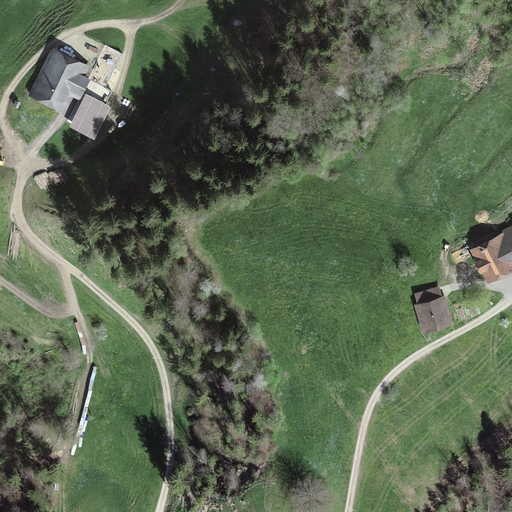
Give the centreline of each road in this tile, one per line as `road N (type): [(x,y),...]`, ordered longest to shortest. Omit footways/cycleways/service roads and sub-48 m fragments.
road 1 (track): [(183,0),(143,21),(71,30),(19,78),(2,115),(4,131),(25,156),(20,222),(148,338),(161,360),(174,457),(161,511)]
road 2 (track): [(345,511),(368,407),(389,378),(511,294)]
road 3 (track): [(65,267),(88,374),(57,511)]
